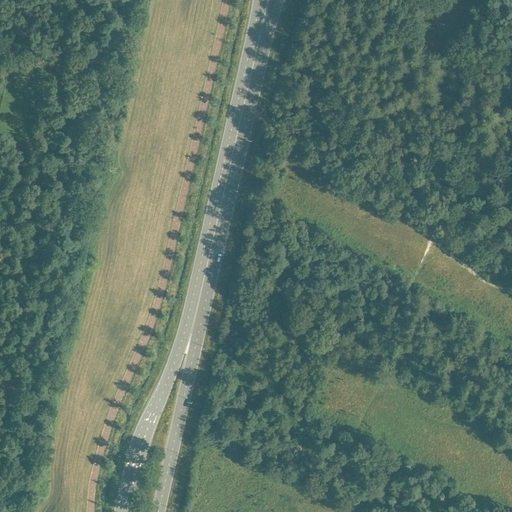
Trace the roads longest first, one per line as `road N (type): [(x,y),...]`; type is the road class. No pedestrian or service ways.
road 1 (secondary): [(185,353),(265,16)]
road 2 (secondary): [(185,353),(146,431),(128,511)]
road 3 (secondary): [(159,511),(187,379),(185,353)]
